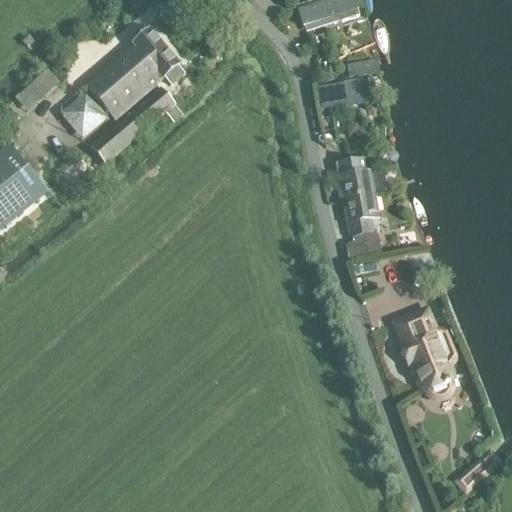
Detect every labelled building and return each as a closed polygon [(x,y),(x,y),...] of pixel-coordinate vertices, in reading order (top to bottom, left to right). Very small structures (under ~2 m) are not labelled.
[(304,29),(305,29),(358,13),(354,0),(342,0),(299,13),(304,29)] [(179,68),(150,34),(135,48),(136,49),(163,81),(170,89),(184,77),(177,69),(179,68)] [(33,47),(29,41),(24,46),(28,51),(33,47)] [(163,81),(136,49),(88,89),(116,121),(163,81)] [(377,62),(347,68),(349,81),(380,75),(377,62)] [(376,82),(362,85),(365,103),(379,101),(376,82)] [(160,92),(94,148),(109,165),(175,108),(160,92)] [(109,123),(86,97),(61,119),(84,145),(109,123)] [(61,209),(11,148),(0,156),(0,249),(5,255),(61,209)] [(363,162),(338,167),(341,180),(339,180),(348,227),(349,227),(351,239),(351,241),(347,243),(344,249),(347,262),(381,255),(375,230),(370,231),(369,222),(379,220),(371,176),(366,177),(363,162)] [(430,325),(426,313),(395,325),(404,349),(401,350),(409,368),(413,366),(425,396),(431,402),(437,405),(445,404),(451,399),(454,393),(454,384),(437,341),(440,337),(435,326),(430,325)] [(489,452),(452,485),(465,500),(503,466),(489,452)]
